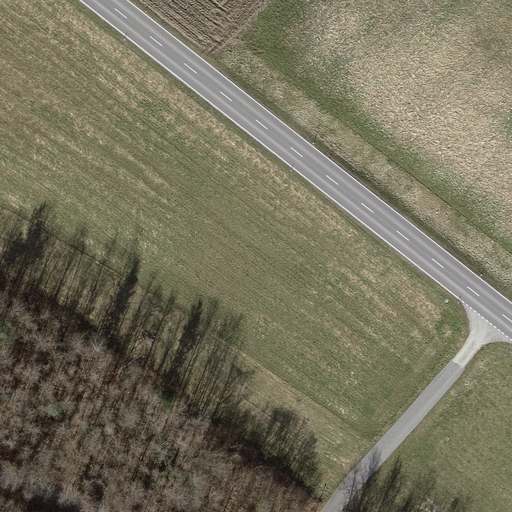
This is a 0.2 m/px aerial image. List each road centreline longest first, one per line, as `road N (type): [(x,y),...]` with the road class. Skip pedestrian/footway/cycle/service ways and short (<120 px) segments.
road 1 (primary): [(103,0),(511,323)]
road 2 (track): [(337,511),(501,314)]
